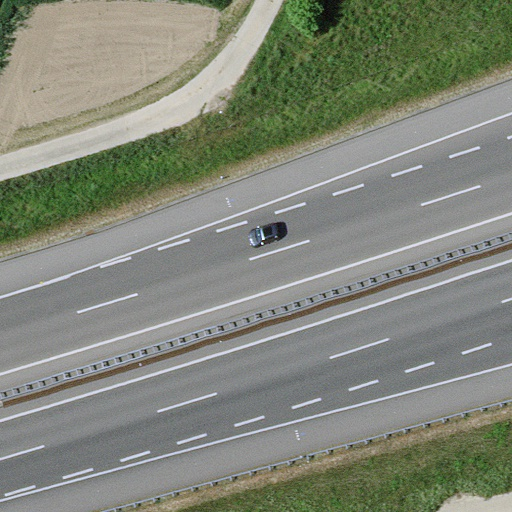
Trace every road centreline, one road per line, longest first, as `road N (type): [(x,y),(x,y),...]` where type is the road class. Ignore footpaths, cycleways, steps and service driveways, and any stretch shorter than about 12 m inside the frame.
road 1 (motorway): [(511,174),(0,336)]
road 2 (motorway): [(0,459),(511,298)]
road 3 (track): [(0,167),(165,113),(210,83),(270,0)]
